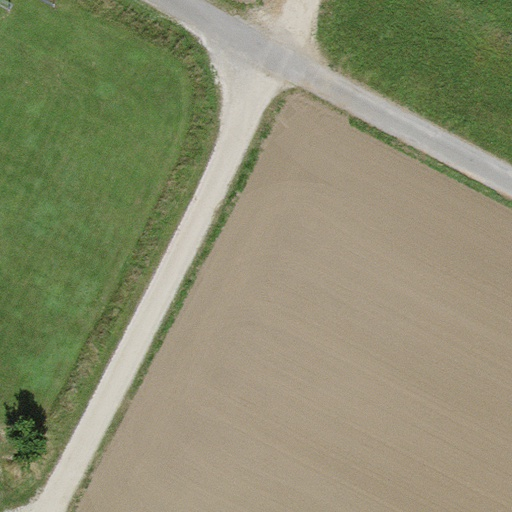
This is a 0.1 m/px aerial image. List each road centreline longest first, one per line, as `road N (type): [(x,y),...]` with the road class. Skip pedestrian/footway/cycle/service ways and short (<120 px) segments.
road 1 (track): [(44,511),(269,51)]
road 2 (track): [(511,178),(269,51)]
